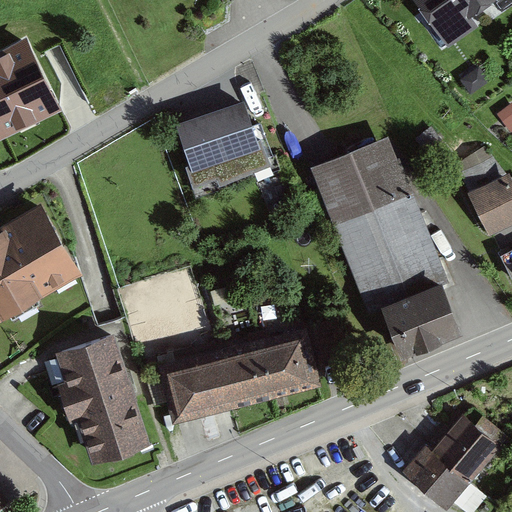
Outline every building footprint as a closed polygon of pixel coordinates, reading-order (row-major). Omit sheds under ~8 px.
[(492,0),(418,0),(448,43),(473,25),(467,17),(492,0)] [(26,36),(0,48),(0,128),(58,101),(26,36)] [(511,125),(511,103),(501,113),(511,125)] [(267,167),(253,129),(187,152),(199,184),(219,177),(221,183),(267,167)] [(396,137),(320,167),(376,312),(397,304),(416,353),(473,331),(454,281),(452,282),(396,137)] [(469,186),(503,171),(491,144),(458,159),(469,186)] [(511,177),(477,190),(494,234),(511,227),(511,177)] [(0,324),(92,272),(52,202),(0,231),(0,324)] [(315,336),(253,351),(265,401),(327,386),(321,363),(362,353),(354,319),(313,329),(315,336)] [(124,332),(65,349),(99,461),(158,444),(124,332)] [(172,371),(184,421),(265,401),(253,351),(172,371)] [(472,415),(445,447),(480,475),(506,444),(472,415)] [(445,447),(419,478),(453,506),(480,475),(445,447)] [(0,511),(3,511),(13,506),(0,486),(0,511)]
